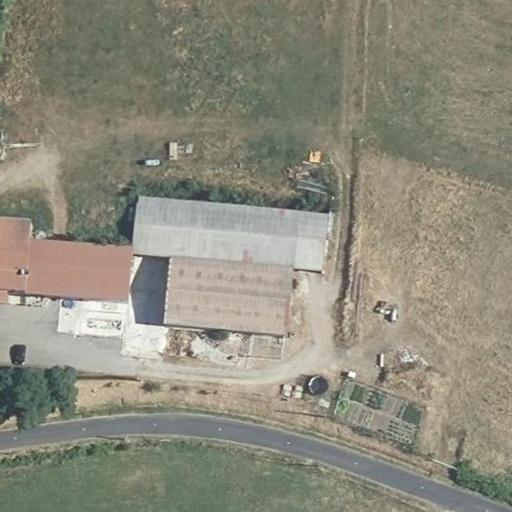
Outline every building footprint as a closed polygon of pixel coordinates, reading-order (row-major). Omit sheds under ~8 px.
[(135,209),(129,269),(172,276),(298,296),(306,233),(135,209)] [(117,348),(129,269),(26,253),(27,233),(0,230),(0,296),(49,302),(44,336),(112,347),(117,348)] [(328,237),(306,233),(298,296),(321,299),(328,237)] [(172,276),(129,269),(117,348),(112,347),(110,363),(147,369),(152,339),(165,342),(172,276)] [(298,296),(172,276),(165,342),(290,359),(298,296)]
